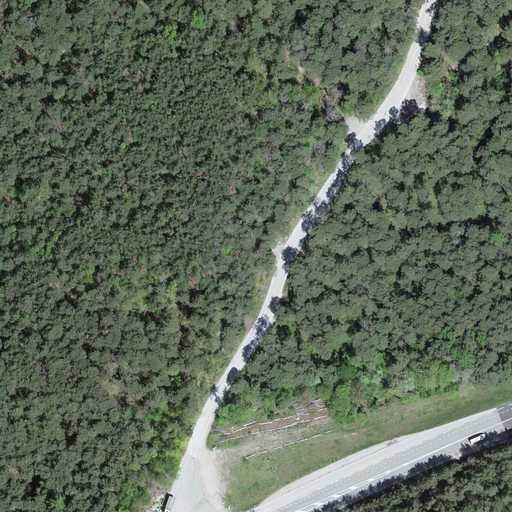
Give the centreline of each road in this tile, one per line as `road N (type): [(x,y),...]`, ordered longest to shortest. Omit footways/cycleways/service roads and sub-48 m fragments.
road 1 (motorway): [(511,366),(177,511)]
road 2 (primary): [(511,418),(300,511)]
road 3 (motorway): [(320,511),(511,428)]
